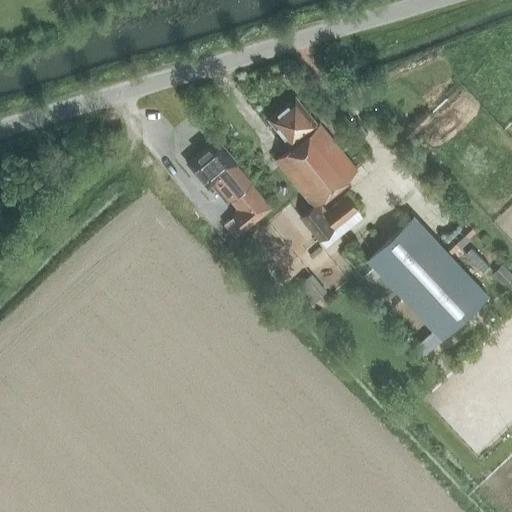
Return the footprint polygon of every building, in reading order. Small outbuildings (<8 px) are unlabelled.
[(322,213),(314,203),(356,169),(318,123),(316,125),(294,97),(268,119),(289,145),(287,147),(288,148),(274,159),(312,205),(299,216),(319,240),(357,209),(345,194),(322,213)] [(229,198),(248,183),(242,176),(243,175),(235,166),(236,165),(216,141),(207,149),(206,147),(191,159),(187,162),(207,186),(214,180),(229,198)] [(233,237),(269,208),(248,183),(229,198),(240,211),(223,225),(233,237)] [(439,338),(485,295),(412,216),(366,259),(439,338)] [(511,277),(511,275),(501,263),(490,273),(502,286),(511,277)] [(290,289),(305,308),(325,291),(310,273),(290,289)]
